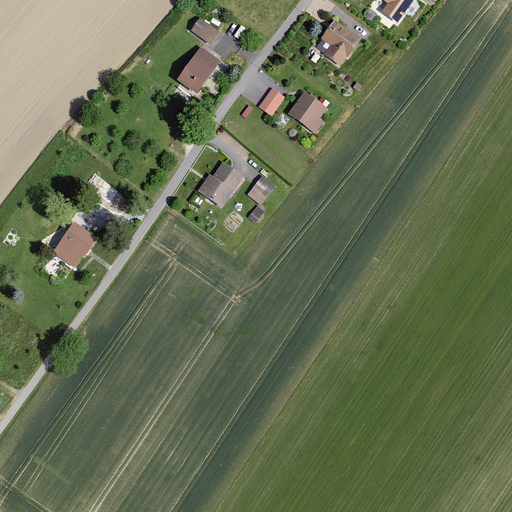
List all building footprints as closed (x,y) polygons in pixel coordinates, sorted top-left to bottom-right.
[(382,0),(386,3),(380,12),(394,22),(410,0),(382,0)] [(195,20),(189,29),(207,41),(213,32),(195,20)] [(358,39),(330,20),(318,37),(329,44),(321,56),(338,68),(358,39)] [(202,44),(195,54),(222,75),(230,65),(202,44)] [(185,61),(174,80),(197,94),(208,75),(185,61)] [(271,89),(259,107),(271,114),(283,97),(271,89)] [(322,109),(301,95),(286,117),(311,133),(319,121),(315,118),(322,109)] [(214,161),(195,195),(219,208),(238,174),(214,161)] [(265,177),(247,196),(258,206),(275,187),(265,177)] [(94,241),(70,224),(51,252),(75,269),(94,241)]
